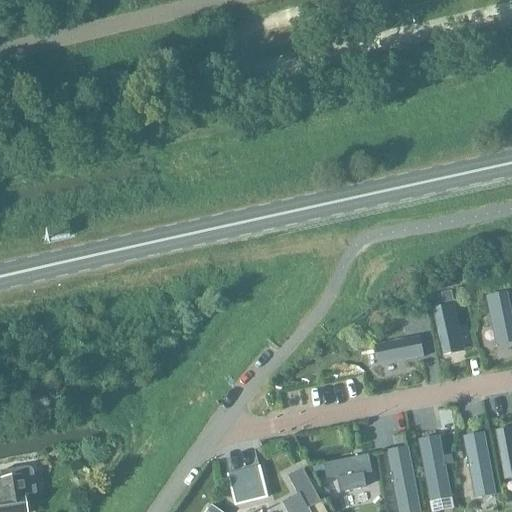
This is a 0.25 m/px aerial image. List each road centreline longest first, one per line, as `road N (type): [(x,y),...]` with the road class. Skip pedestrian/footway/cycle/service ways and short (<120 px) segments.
road 1 (primary): [(511,164),(0,278)]
road 2 (unclassified): [(280,354),(156,511)]
